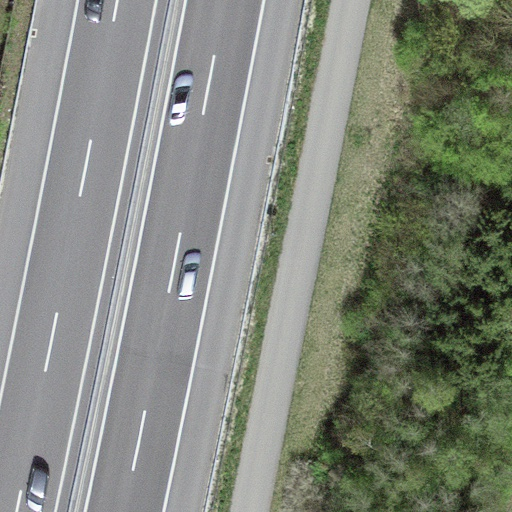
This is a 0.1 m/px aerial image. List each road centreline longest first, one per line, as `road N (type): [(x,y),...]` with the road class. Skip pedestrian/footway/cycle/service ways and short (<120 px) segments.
road 1 (motorway): [(123,511),(224,0)]
road 2 (motorway): [(116,0),(16,511)]
